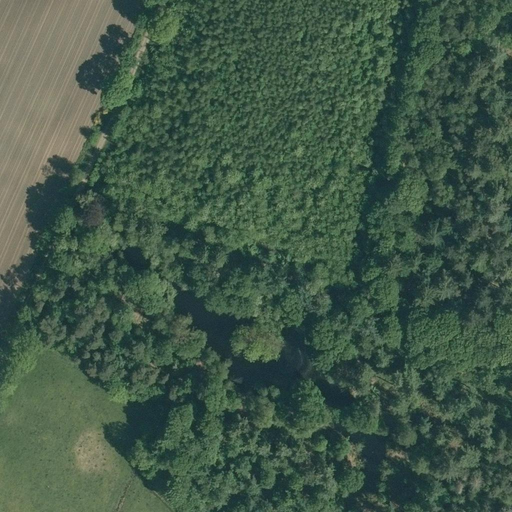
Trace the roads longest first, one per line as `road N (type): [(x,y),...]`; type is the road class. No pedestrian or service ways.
road 1 (track): [(89,174),(0,368)]
road 2 (track): [(166,0),(89,174)]
